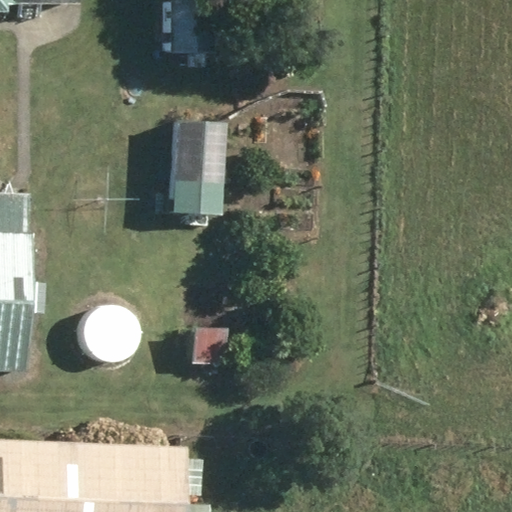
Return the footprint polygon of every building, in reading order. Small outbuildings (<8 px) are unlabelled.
[(162,0),(162,53),(189,53),(189,67),(207,67),(207,54),(212,54),(212,0),(162,0)] [(161,118),(157,210),(205,213),(210,120),(161,118)] [(0,369),(5,370),(13,192),(0,191),(0,369)] [(90,355),(95,358),(101,360),(107,361),(112,362),(118,360),(123,359),(128,356),(132,352),(136,348),(138,343),(140,338),(141,332),(141,327),(141,321),(139,316),(136,311),(132,307),(128,303),(123,300),(118,298),(113,297),(107,297),(102,298),(96,300),(91,303),(87,306),(83,310),(80,315),(78,320),(77,326),(77,331),(78,337),(80,342),(82,347),(86,351),(90,355)] [(212,325),(180,325),(180,362),(212,362),(212,325)] [(0,437),(0,511),(161,511),(164,443),(0,437)]
